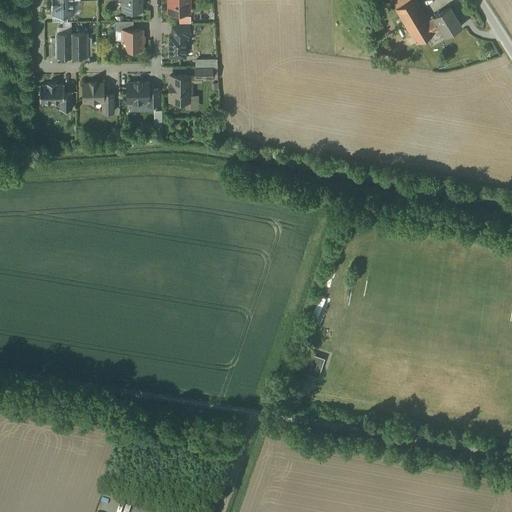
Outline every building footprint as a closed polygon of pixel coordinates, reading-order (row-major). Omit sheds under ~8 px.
[(74,0),(52,0),(52,8),(53,8),(53,7),(53,14),(53,15),(63,15),(68,15),(74,15),(74,14),(74,0)] [(122,0),(123,9),(142,9),(142,0),(122,0)] [(169,0),(169,12),(171,12),(172,13),(178,13),(179,12),(186,12),(186,0),(169,0)] [(390,0),(396,8),(409,0),(390,0)] [(428,19),(417,0),(409,0),(396,8),(405,23),(417,42),(435,31),(436,32),(436,31),(428,19)] [(449,6),(433,16),(428,19),(436,31),(441,28),(445,36),(461,26),(449,6)] [(133,21),(115,21),(116,30),(123,30),(134,29),(133,21)] [(189,25),(172,25),(172,35),(186,35),(186,36),(189,36),(189,25)] [(134,29),(123,30),(123,49),(143,48),(142,29),(134,29)] [(72,33),(57,33),(57,45),(58,55),(72,55),(72,33)] [(86,33),(72,33),(72,55),(87,55),(86,45),(86,33)] [(172,35),(170,35),(169,35),(169,36),(170,36),(170,56),(170,57),(185,57),(186,57),(186,56),(186,36),(186,35),(172,35)] [(212,67),(196,67),(196,79),(212,78),(212,76),(212,67)] [(191,75),(170,75),(170,84),(170,92),(170,100),(188,100),(191,97),(191,75)] [(141,82),(141,81),(135,81),(135,82),(128,82),(128,101),(148,101),(149,101),(149,89),(149,82),(141,82)] [(57,82),(48,82),(48,85),(41,85),(41,84),(40,84),(40,101),(41,101),(61,101),(65,101),(64,91),(64,84),(57,84),(57,82)] [(97,83),(97,82),(90,82),(90,83),(83,83),(84,101),(103,101),(104,101),(104,94),(103,83),(97,83)] [(160,89),(149,89),(149,101),(148,101),(148,105),(160,105),(160,89)] [(72,91),(64,91),(65,101),(61,101),(61,108),(60,108),(60,109),(72,108),(72,91)] [(113,94),(104,94),(104,101),(103,101),(103,112),(114,111),(113,94)] [(326,359),(307,353),(301,370),(320,377),(326,359)]
